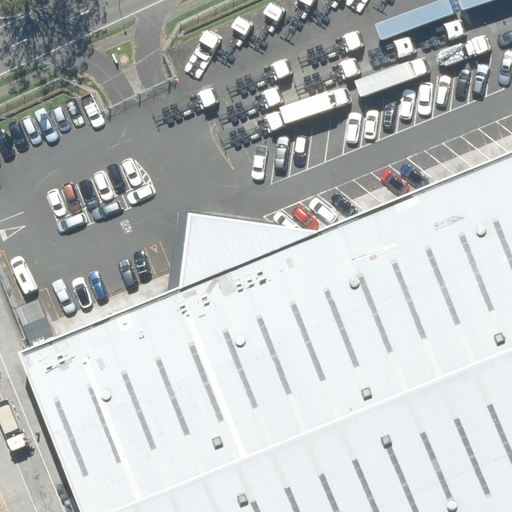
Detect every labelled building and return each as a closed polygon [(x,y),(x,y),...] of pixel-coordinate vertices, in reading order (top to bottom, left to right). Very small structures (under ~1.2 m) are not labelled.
[(285,0),(174,50),(179,61),(259,26),(261,31),(318,6),(316,1),(317,0),(285,0)] [(395,32),(378,40),(392,71),(409,63),(395,32)] [(333,70),(315,77),(333,120),(350,113),(333,70)] [(294,91),(279,98),(294,130),(310,122),(294,91)] [(511,511),(511,152),(319,231),(186,212),(178,288),(18,354),(83,511),(511,511)]
